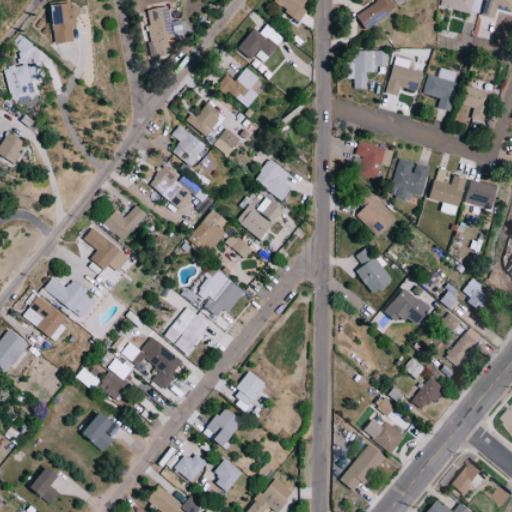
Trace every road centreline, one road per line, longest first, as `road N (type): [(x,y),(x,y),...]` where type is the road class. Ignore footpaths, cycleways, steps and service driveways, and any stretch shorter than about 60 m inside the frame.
road 1 (tertiary): [(318,511),(325,0)]
road 2 (residential): [(0,290),(239,0)]
road 3 (residential): [(98,511),(324,236)]
road 4 (residential): [(511,79),(486,148),(327,108)]
road 5 (tertiary): [(390,511),(511,363)]
